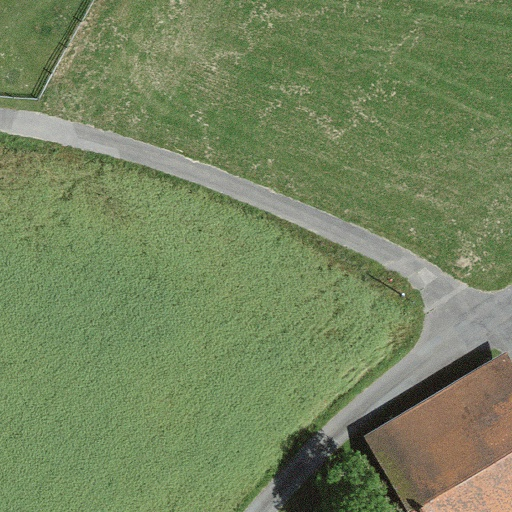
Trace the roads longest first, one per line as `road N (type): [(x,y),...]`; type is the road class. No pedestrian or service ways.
road 1 (residential): [(491,324),(403,256),(149,150),(0,118)]
road 2 (residential): [(261,511),(324,441),(491,324)]
